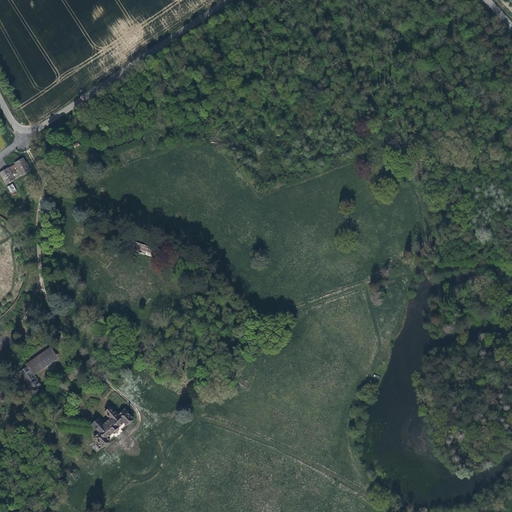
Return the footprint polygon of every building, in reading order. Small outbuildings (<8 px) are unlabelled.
[(29,169),(22,157),(15,161),(22,173),(29,169)] [(15,176),(8,165),(0,170),(6,181),(15,176)] [(10,193),(16,191),(13,183),(7,186),(10,193)] [(52,348),(49,350),(47,351),(47,350),(45,348),(24,362),(26,365),(18,370),(33,393),(38,389),(36,386),(39,384),(31,372),(30,370),(31,369),(32,370),(39,366),(41,367),(43,367),(45,366),(47,365),(49,363),(51,361),(51,359),(51,358),(53,357),(52,355),(53,355),(55,353),(52,348)] [(105,424),(104,425),(97,416),(91,422),(98,430),(92,436),(100,445),(106,439),(104,436),(111,431),(114,431),(118,428),(118,424),(121,420),(124,423),(131,418),(123,408),(117,414),(109,406),(103,411),(109,417),(108,418),(106,416),(102,420),(104,421),(103,422),(105,424)]
